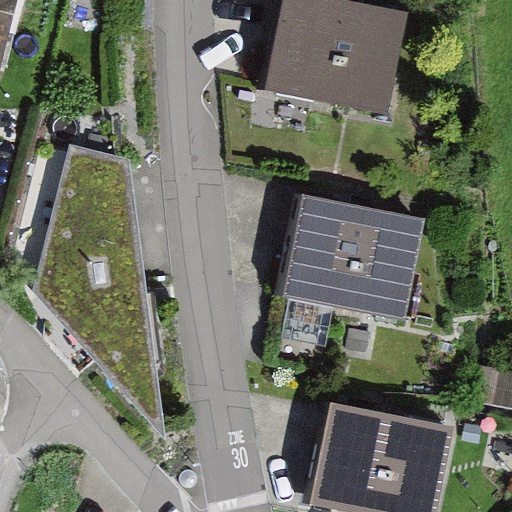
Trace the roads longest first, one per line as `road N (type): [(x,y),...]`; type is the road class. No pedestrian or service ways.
road 1 (residential): [(241,511),(197,190),(186,0)]
road 2 (residential): [(0,319),(176,511)]
